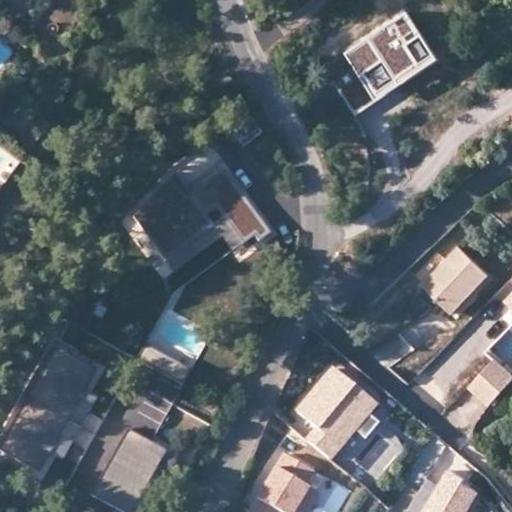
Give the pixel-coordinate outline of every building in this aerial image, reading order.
[(354,66),(331,81),(356,118),(378,103),(381,107),(444,66),(410,15),(347,56),(354,66)] [(213,207),(240,243),(251,235),(255,241),(267,232),(249,207),(220,168),(197,185),(203,192),(193,199),(187,192),(172,171),(130,215),(142,231),(157,219),(167,233),(151,245),(163,260),(211,225),(203,215),(213,207)] [(203,192),(197,185),(187,192),(193,199),(203,192)] [(157,219),(142,231),(151,245),(167,233),(157,219)] [(462,252),(427,289),(445,307),(455,316),(490,279),(462,252)] [(182,382),(192,366),(146,339),(137,356),(182,382)] [(67,416),(96,365),(55,341),(25,393),(67,416)] [(511,373),(497,360),(470,390),(482,401),(490,408),(511,384),(511,373)] [(379,402),(335,366),(295,412),(315,429),(305,441),(328,461),(353,431),(364,440),(378,423),(368,416),(379,402)] [(0,446),(38,468),(67,416),(25,393),(0,437),(0,446)] [(113,511),(137,511),(169,456),(129,434),(119,452),(127,456),(118,472),(110,468),(92,500),(113,511)] [(118,472),(127,456),(119,452),(110,468),(118,472)] [(311,471),(283,453),(247,511),(308,511),(319,495),(303,485),(311,471)] [(423,511),(497,511),(489,500),(447,476),(423,511)]
